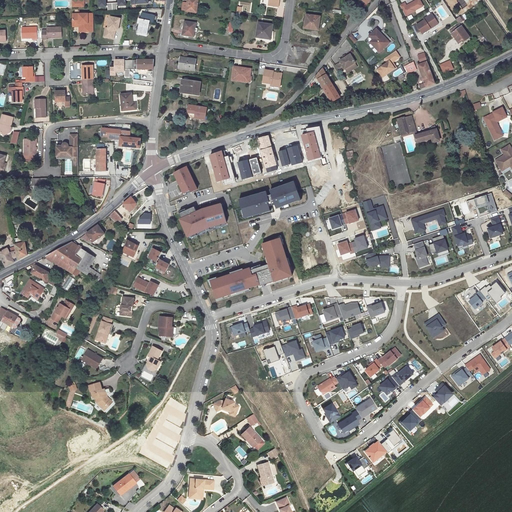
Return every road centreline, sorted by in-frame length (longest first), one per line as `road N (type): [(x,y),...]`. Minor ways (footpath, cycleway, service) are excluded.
road 1 (residential): [(401,283),(382,337),(301,378),(299,393),(328,447),(353,443),(511,317)]
road 2 (residential): [(243,136),(283,107),(377,0)]
road 3 (secondary): [(0,274),(77,233),(153,170)]
road 4 (residential): [(290,0),(283,57),(163,42)]
road 5 (track): [(310,511),(225,361)]
road 6 (residential): [(335,277),(313,207),(334,174),(323,116)]
road 7 (residential): [(45,174),(45,141),(56,124),(152,124)]
road 8 (secondary): [(323,116),(465,77)]
road 9 (residential): [(200,302),(153,170)]
road 10 (residential): [(207,319),(335,277)]
road 11 (residential): [(188,438),(211,352),(207,319)]
